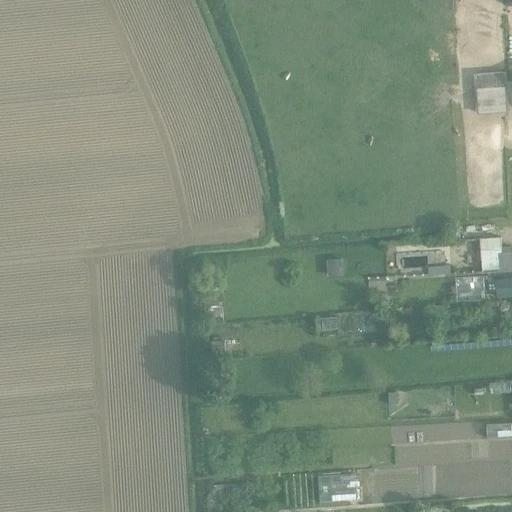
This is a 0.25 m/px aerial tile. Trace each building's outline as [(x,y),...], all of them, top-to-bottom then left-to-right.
[(501,237),(480,238),(483,270),(503,269),(511,268),(511,246),(502,247),(501,237)] [(343,259),(328,260),(329,276),(344,275),(343,259)] [(451,266),(428,267),(429,276),(451,274),(451,266)] [(460,293),(486,292),(485,274),(459,275),(460,293)] [(511,278),(496,280),(498,298),(511,296),(511,278)] [(489,435),(511,434),(511,423),(489,424),(489,435)] [(319,472),(320,499),(356,499),(356,472),(319,472)]
